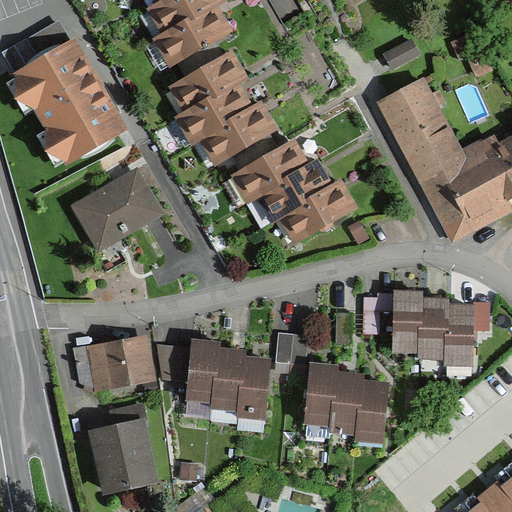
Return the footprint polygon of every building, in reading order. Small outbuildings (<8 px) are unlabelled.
[(203,0),(140,0),(147,11),(153,8),(168,33),(159,38),(174,63),(182,58),(187,67),(192,76),(175,86),(190,111),(181,116),(196,141),(204,136),(219,162),(237,152),(241,160),(246,169),(238,174),(252,199),(261,194),(276,219),(284,214),(299,240),(316,230),(321,231),(328,227),(330,222),(347,212),(335,192),(332,187),(323,192),(311,171),(309,167),(300,172),(296,164),(285,146),(268,156),(263,148),(258,139),(267,134),(256,116),(252,109),(244,114),(234,97),(229,88),(238,83),(233,76),(223,58),(214,63),(209,54),(204,46),(215,39),(206,23),(204,20),(200,14),(209,9),(203,0)] [(477,51),(472,40),(453,49),(458,59),(477,51)] [(409,42),(383,56),(390,69),(416,55),(409,42)] [(126,138),(74,49),(19,81),(71,170),(126,138)] [(504,199),(505,199),(475,144),(458,154),(433,107),(441,103),(436,93),(427,97),(419,82),(378,103),(450,239),(471,228),(467,220),(504,199)] [(478,147),(476,144),(475,144),(505,199),(511,194),(511,123),(511,125),(511,126),(511,143),(497,152),(491,140),(478,147)] [(121,234),(140,224),(157,214),(134,174),(106,190),(108,192),(103,195),(102,192),(74,208),(95,243),(116,231),(117,234),(120,232),(121,234)] [(443,361),(470,361),(471,332),(482,332),(482,317),(472,316),(472,309),(456,309),(446,308),(446,302),(445,302),(434,302),(420,302),(420,296),(419,296),(408,295),(392,295),(391,347),(416,348),(416,354),(417,354),(443,355),(443,361)] [(349,345),(350,315),(335,314),(334,344),(349,345)] [(362,334),(376,334),(376,325),(362,325),(362,334)] [(276,334),(273,363),(303,366),(306,337),(276,334)] [(141,354),(138,341),(87,351),(86,347),(72,349),(76,372),(90,370),(94,389),(110,386),(146,379),(143,365),(148,364),(146,353),(141,354)] [(263,415),(268,363),(260,362),(242,360),(243,354),(242,354),(233,353),(217,352),(217,346),(216,346),(208,345),(190,343),(189,353),(174,352),(171,381),(186,383),(183,415),(208,418),(208,420),(235,423),(236,412),(263,415)] [(361,378),(360,378),(351,377),(335,375),(335,369),(334,369),(325,368),(308,367),(303,419),(306,419),(304,436),(323,438),(327,434),(328,427),(329,427),(354,430),(353,436),(354,436),(381,439),(386,387),(375,386),(361,384),(361,378)] [(151,482),(138,423),(92,433),(105,492),(151,482)] [(511,511),(511,476),(467,511),(511,511)]
